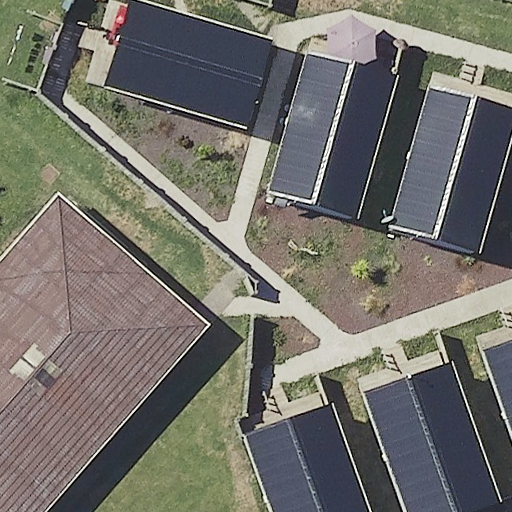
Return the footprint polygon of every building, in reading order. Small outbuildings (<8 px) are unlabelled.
[(252,138),(275,54),(127,13),(104,98),(252,138)] [(276,218),(362,240),(401,92),(315,69),(276,218)] [(400,250),(485,273),(511,171),(511,121),(439,102),(400,250)] [(0,511),(85,511),(233,343),(218,329),(70,201),(0,281),(0,511)] [(511,361),(500,366),(511,399),(511,361)] [(508,511),(507,508),(462,383),(379,413),(414,511),(508,511)] [(377,511),(345,421),(261,451),(283,511),(377,511)]
